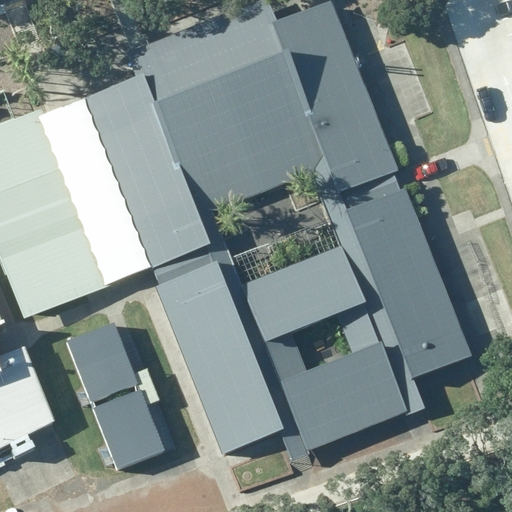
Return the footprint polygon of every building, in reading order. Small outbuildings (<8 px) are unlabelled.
[(275,28),(264,3),(124,57),(134,84),(108,94),(83,104),(150,272),(153,271),(222,244),(221,242),(211,215),(236,205),(286,187),(310,178),(320,205),(392,178),(397,176),(330,6),(275,28)] [(150,272),(83,104),(61,112),(40,121),(106,289),(127,281),(150,272)] [(0,270),(21,323),(106,289),(40,121),(38,115),(13,124),(0,129),(0,270)] [(395,186),(392,178),(320,205),(324,214),(326,221),(398,194),(395,186)] [(294,434),(304,457),(423,413),(412,384),(470,360),(403,193),(398,194),(326,221),(328,224),(338,250),(240,289),(230,263),(160,289),(154,291),(224,462),(294,434)] [(222,244),(153,271),(157,280),(160,289),(230,263),(226,252),(222,244)] [(0,452),(23,441),(53,426),(21,350),(0,358),(0,331),(2,331),(0,326),(0,452)] [(112,328),(65,346),(115,471),(161,453),(144,410),(137,394),(131,378),(112,328)] [(250,511),(295,498),(289,480),(208,505),(209,511),(250,511)]
